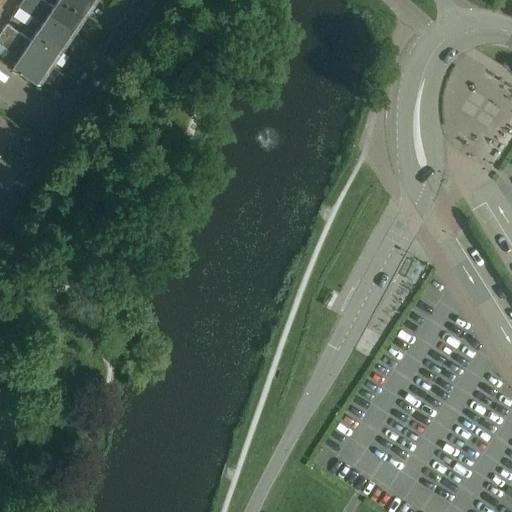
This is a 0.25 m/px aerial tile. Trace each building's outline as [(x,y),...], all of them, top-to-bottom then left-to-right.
[(27,0),(22,0),(19,6),(41,21),(35,30),(62,48),(74,32),(27,0)] [(55,0),(53,4),(46,0),(27,0),(74,32),(85,15),(62,0),(55,0)] [(94,0),(62,0),(85,15),(94,0)] [(7,23),(1,32),(51,65),(62,48),(35,30),(29,38),(7,23)] [(1,32),(0,33),(0,42),(19,55),(13,64),(39,83),(51,65),(1,32)]
